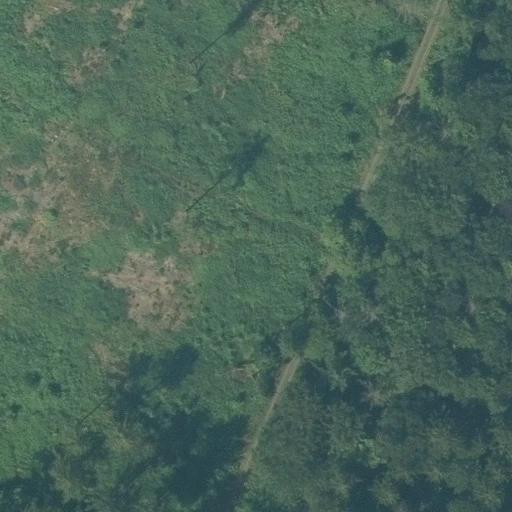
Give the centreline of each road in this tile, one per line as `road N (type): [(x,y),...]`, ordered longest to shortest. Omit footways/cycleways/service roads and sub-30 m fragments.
road 1 (track): [(237,511),(348,255)]
road 2 (track): [(348,255),(453,0)]
road 3 (track): [(315,328),(511,368)]
